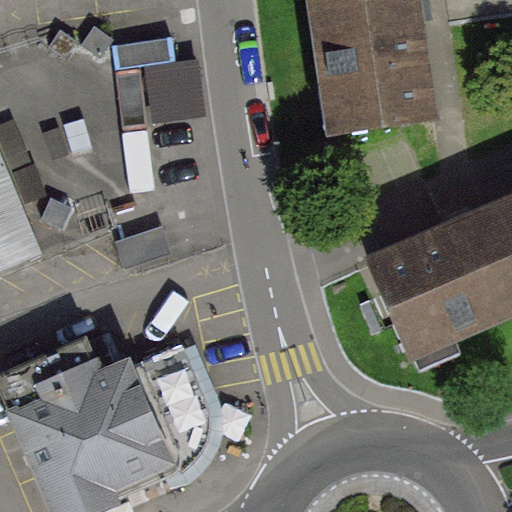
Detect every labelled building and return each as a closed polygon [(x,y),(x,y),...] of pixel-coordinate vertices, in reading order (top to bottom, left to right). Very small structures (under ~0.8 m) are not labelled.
[(418,0),(313,0),(333,139),(436,125),(418,0)] [(197,60),(148,67),(155,116),(204,109),(197,60)] [(0,153),(0,278),(44,260),(0,153)] [(511,204),(374,263),(424,379),(511,341),(511,204)] [(100,349),(37,373),(44,389),(11,405),(58,511),(88,511),(165,483),(184,475),(205,465),(216,452),(217,417),(185,345),(183,346),(139,364),(132,347),(124,351),(104,359),(100,349)]
